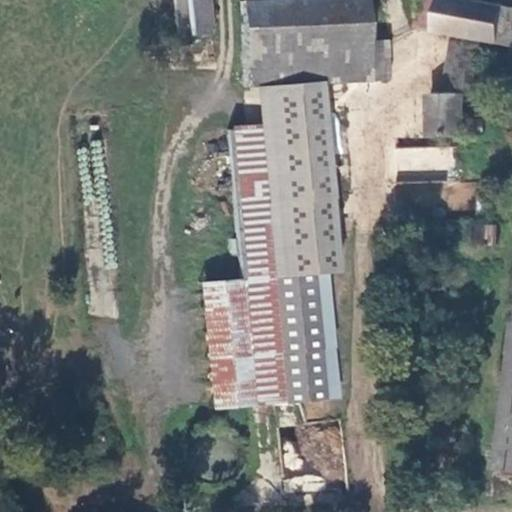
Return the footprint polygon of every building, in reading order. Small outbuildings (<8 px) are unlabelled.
[(161,0),(164,27),(204,24),(201,0),(161,0)] [(365,72),(364,32),(362,0),(233,0),(236,94),(365,91),(365,72)] [(511,49),(511,3),(491,0),(421,0),(419,24),(456,29),(484,35),(508,39),(506,49),(511,49)] [(444,94),(461,95),(474,93),(484,35),(456,29),(444,94)] [(364,32),(365,72),(386,71),(385,31),(364,32)] [(428,95),(430,137),(464,134),(463,116),(461,95),(444,94),(428,95)] [(478,115),(463,116),(464,134),(479,133),(478,115)] [(218,122),(229,270),(254,269),(243,120),(218,122)] [(396,146),(395,182),(449,183),(450,147),(396,146)] [(502,211),(469,212),(467,233),(501,233),(502,211)] [(229,270),(238,397),(310,393),(303,267),(254,269),(229,270)] [(193,400),(238,397),(229,270),(183,274),(193,400)] [(511,301),(491,459),(511,461),(511,301)]
